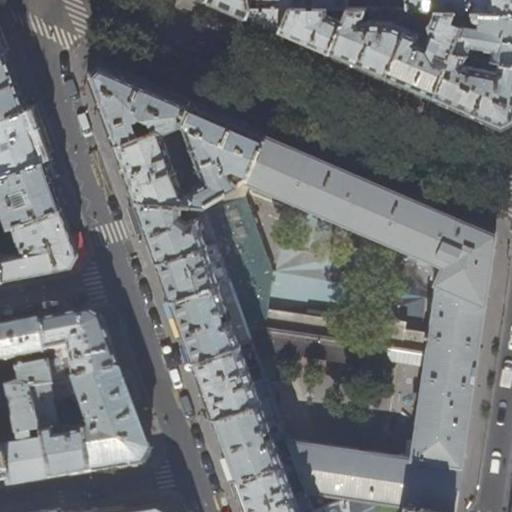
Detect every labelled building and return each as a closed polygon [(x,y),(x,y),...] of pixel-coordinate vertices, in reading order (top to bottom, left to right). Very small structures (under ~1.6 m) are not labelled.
[(206,0),(221,6),(245,16),(249,7),(247,0),(206,0)] [(286,0),(288,8),(327,9),(346,9),(347,9),(346,0),(286,0)] [(407,0),(409,10),(412,10),(424,11),(423,0),(430,0),(430,4),(431,7),(432,10),(433,11),(436,11),(447,11),(448,1),(455,1),(456,12),(470,12),(468,0),(407,0)] [(511,0),(468,0),(470,12),(473,12),(511,12),(511,0)] [(278,31),(288,8),(249,7),(245,16),(257,21),(278,31)] [(326,13),(327,9),(288,8),(278,31),(300,40),(328,52),(342,19),(326,13)] [(347,9),(346,9),(342,19),(328,52),(355,63),(384,76),(405,27),(412,10),(409,10),(394,10),(392,21),(361,20),(365,9),(347,9)] [(456,11),(447,11),(436,11),(433,11),(426,27),(428,34),(424,42),(418,39),(419,37),(418,33),(405,27),(384,76),(406,85),(432,96),(452,53),(462,26),(452,22),(456,11)] [(511,12),(473,12),(473,15),(474,17),(476,18),(478,19),(477,26),(462,25),(462,26),(452,53),(468,56),(470,46),(486,49),(486,59),(499,61),(511,63),(511,12)] [(0,117),(26,108),(16,82),(5,51),(0,53),(0,117)] [(466,65),(468,56),(452,53),(432,96),(461,109),(501,126),(511,120),(511,63),(499,61),(497,71),(466,65)] [(172,127),(180,124),(190,101),(142,81),(99,62),(88,73),(101,108),(114,144),(155,130),(160,132),(162,131),(172,127)] [(226,117),(190,101),(180,124),(172,127),(181,154),(192,150),(194,154),(191,157),(195,169),(200,167),(205,181),(194,187),(195,191),(196,192),(197,195),(197,197),(196,200),(195,201),(193,203),(189,204),(203,206),(236,186),(225,171),(232,169),(247,175),(266,134),(226,117)] [(26,108),(0,117),(0,175),(45,160),(35,134),(26,108)] [(180,180),(162,131),(160,132),(155,130),(114,144),(125,174),(135,202),(180,204),(186,205),(189,204),(193,203),(195,201),(196,200),(197,197),(197,195),(196,192),(195,191),(194,187),(190,177),(180,180)] [(495,232),(266,134),(247,175),(245,181),(443,265),(437,281),(426,354),(415,426),(411,457),(398,456),(287,441),(294,459),(298,471),(305,490),(313,511),(349,499),(380,503),(405,506),(446,511),(454,511),(463,457),(485,301),(490,266),(495,232)] [(45,160),(0,175),(0,228),(6,226),(62,207),(54,184),(45,160)] [(267,321),(271,277),(243,197),(250,183),(245,181),(236,186),(203,206),(216,242),(229,279),(251,341),(252,343),(354,359),(357,342),(362,342),(364,331),(301,321),(300,327),(267,321)] [(179,218),(180,204),(135,202),(146,233),(157,262),(216,242),(203,206),(189,204),(186,205),(191,220),(186,222),(179,218)] [(62,207),(6,226),(10,237),(15,235),(21,251),(0,256),(0,280),(13,278),(72,266),(79,254),(71,231),(62,207)] [(229,279),(216,242),(157,262),(162,278),(170,300),(229,279)] [(170,300),(184,338),(193,362),(251,341),(229,279),(170,300)] [(59,348),(58,351),(60,352),(64,351),(64,355),(48,358),(54,383),(121,372),(114,352),(102,319),(90,312),(63,318),(42,322),(47,350),(59,348)] [(54,383),(48,358),(47,350),(42,322),(8,329),(0,330),(0,409),(1,409),(0,407),(0,404),(10,403),(17,435),(41,432),(32,387),(54,383)] [(259,362),(252,343),(251,341),(193,362),(203,390),(213,418),(272,397),(263,374),(252,378),(247,366),(259,362)] [(133,405),(121,372),(54,383),(32,387),(41,432),(42,440),(50,481),(92,474),(144,466),(151,452),(133,405)] [(226,455),(236,481),(294,459),(287,441),(272,397),(213,418),(226,455)] [(42,440),(0,448),(8,487),(25,485),(50,481),(42,440)] [(0,488),(8,487),(0,448),(0,447),(0,488)] [(287,475),(298,471),(294,459),(236,481),(243,501),(247,511),(311,511),(313,511),(305,490),(293,494),(287,475)] [(350,511),(349,499),(313,511),(311,511),(350,511)] [(378,511),(380,503),(349,499),(350,511),(446,511),(405,506),(404,511),(378,511)]
